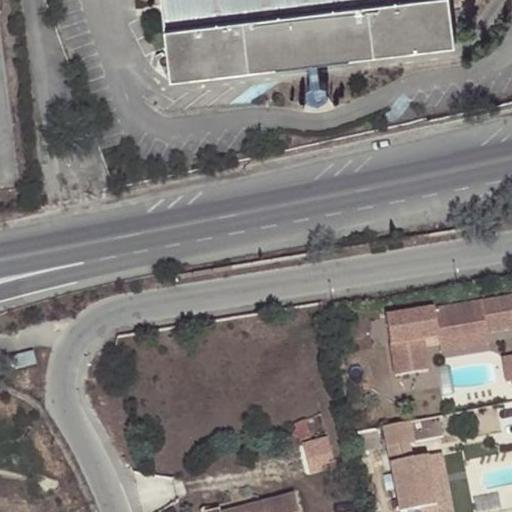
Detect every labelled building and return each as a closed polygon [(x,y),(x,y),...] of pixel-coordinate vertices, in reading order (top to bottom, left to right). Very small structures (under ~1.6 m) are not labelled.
[(160,0),(170,79),(307,62),(319,60),(456,44),(450,0),(160,0)] [(319,60),(307,62),(310,85),(322,83),(319,60)] [(328,87),(322,83),(310,85),(304,89),(306,102),(313,108),(327,106),(330,101),(328,87)] [(474,302),(378,321),(390,379),(423,373),(417,343),(432,340),(432,343),(480,334),(474,302)] [(482,345),(480,334),(432,343),(435,354),(482,345)] [(54,354),(51,344),(34,349),(36,358),(54,354)] [(511,354),(497,357),(502,382),(508,381),(511,380),(511,354)] [(411,443),(406,422),(379,428),(399,511),(401,511),(436,503),(424,455),(410,458),(400,461),(396,446),(406,444),(411,443)] [(312,473),(337,467),(330,437),(304,443),(312,473)] [(410,458),(406,444),(396,446),(400,461),(410,458)]
